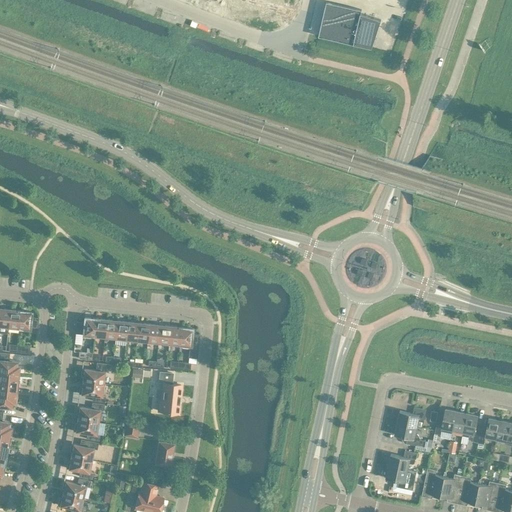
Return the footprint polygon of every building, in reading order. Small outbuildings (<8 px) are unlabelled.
[(326,2),(318,36),(371,48),(381,20),(360,13),(361,10),(326,2)] [(0,326),(7,327),(9,309),(0,308),(0,326)] [(18,328),(20,310),(9,309),(7,327),(18,328)] [(20,310),(18,328),(21,329),(21,328),(29,329),(29,328),(36,328),(38,318),(37,318),(37,319),(30,318),(31,312),(22,311),(20,310)] [(82,333),(82,334),(91,335),(91,336),(93,336),(95,318),(93,318),(92,318),(84,317),(83,324),(77,323),(77,322),(76,322),(75,332),(82,333)] [(106,319),(95,318),(93,336),(104,337),(106,319)] [(104,337),(115,338),(116,320),(106,319),(104,337)] [(115,338),(125,339),(127,322),(116,320),(115,338)] [(125,339),(136,341),(138,323),(127,322),(125,339)] [(136,341),(147,342),(149,324),(138,323),(136,341)] [(147,342),(158,343),(159,325),(149,324),(147,342)] [(158,343),(168,344),(170,326),(159,325),(158,343)] [(181,327),(170,326),(168,344),(179,345),(181,327)] [(183,327),(181,327),(179,345),(181,345),(182,345),(189,346),(188,357),(196,358),(198,335),(191,335),(192,329),(183,328),(183,327)] [(0,372),(17,374),(18,367),(15,366),(16,361),(8,360),(9,354),(0,352),(0,372)] [(82,381),(103,384),(104,371),(108,372),(108,364),(96,363),(95,370),(81,369),(80,377),(82,377),(82,381)] [(142,369),(132,369),(131,377),(141,378),(142,369)] [(0,383),(18,385),(18,379),(17,379),(17,374),(0,372),(0,383)] [(171,384),(172,374),(160,372),(159,380),(163,381),(163,383),(161,401),(159,401),(158,411),(178,413),(179,403),(178,403),(178,396),(180,396),(181,385),(171,384)] [(92,395),(92,401),(104,402),(105,396),(101,396),(103,384),(82,381),(81,386),(79,385),(78,393),(92,395)] [(0,394),(15,396),(15,392),(17,392),(18,385),(0,383),(0,394)] [(0,413),(2,414),(3,408),(11,409),(11,402),(14,402),(15,396),(0,394),(0,413)] [(77,419),(97,422),(99,410),(103,410),(104,404),(91,403),(91,408),(76,406),(75,414),(78,414),(77,419)] [(397,423),(416,427),(418,420),(423,421),(426,410),(413,407),(412,413),(399,411),(397,423)] [(452,429),(456,411),(445,409),(442,422),(437,421),(434,433),(440,435),(440,431),(451,433),(452,429)] [(456,411),(452,429),(451,433),(462,436),(466,414),(456,411)] [(0,433),(9,435),(10,429),(7,429),(9,422),(1,420),(2,414),(0,413),(0,433)] [(477,442),(480,430),(474,429),(477,416),(466,414),(462,436),(468,437),(468,438),(472,439),(472,441),(477,442)] [(486,431),(480,430),(477,442),(483,444),(485,436),(496,438),(499,420),(488,418),(486,431)] [(96,434),(97,422),(77,419),(76,423),(74,423),(73,431),(87,433),(86,439),(98,441),(99,435),(96,434)] [(510,423),(499,420),(496,438),(506,440),(510,423)] [(138,426),(126,423),(124,435),(136,437),(138,426)] [(416,427),(397,423),(394,435),(407,437),(406,443),(424,447),(425,441),(420,440),(420,439),(417,434),(415,433),(416,427)] [(0,444),(8,446),(10,440),(8,439),(9,435),(0,433),(0,444)] [(70,456),(91,460),(93,448),(97,449),(98,443),(80,440),(79,445),(70,443),(69,451),(71,452),(70,456)] [(158,441),(155,462),(169,465),(173,443),(158,441)] [(0,455),(6,457),(4,456),(5,452),(7,453),(8,446),(0,444),(0,455)] [(449,445),(447,452),(455,453),(457,446),(449,445)] [(390,454),(388,466),(407,470),(409,463),(411,464),(414,463),(415,459),(417,453),(404,450),(403,456),(390,454)] [(91,479),(92,473),(88,472),(91,460),(70,456),(69,461),(67,460),(65,468),(79,471),(78,476),(91,479)] [(416,471),(407,470),(388,466),(385,478),(398,480),(397,487),(412,490),(416,471)] [(440,495),(444,477),(435,475),(436,470),(427,468),(421,496),(431,498),(433,494),(440,495)] [(117,474),(114,486),(122,488),(125,476),(117,474)] [(444,477),(440,495),(446,497),(447,502),(456,504),(462,475),(454,474),(453,479),(444,477)] [(462,475),(456,504),(466,506),(468,501),(475,503),(479,484),(470,482),(471,477),(462,475)] [(491,511),(497,483),(489,481),(485,477),(480,479),(479,484),(475,503),(481,504),(482,509),(491,511)] [(62,493),(82,498),(85,486),(89,487),(90,481),(78,478),(77,484),(63,480),(61,488),(63,489),(62,493)] [(157,485),(143,482),(140,492),(138,492),(135,508),(149,511),(159,511),(163,498),(154,496),(157,485)] [(497,483),(491,511),(496,511),(501,511),(503,509),(510,510),(511,499),(511,490),(505,489),(506,485),(497,483)] [(106,485),(102,501),(109,503),(113,486),(106,485)] [(79,510),(82,498),(62,493),(61,498),(59,497),(57,505),(71,508),(69,511),(82,511),(83,511),(79,510)]
